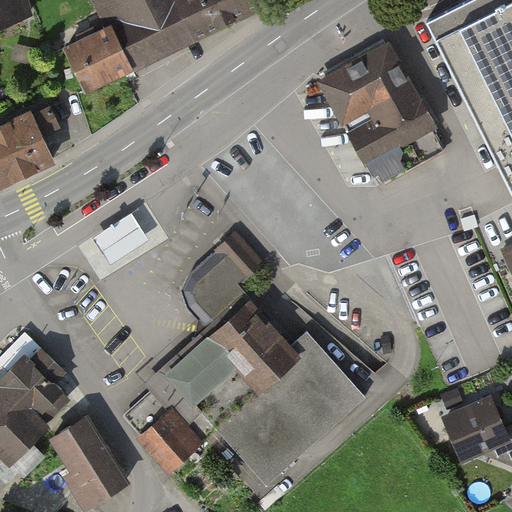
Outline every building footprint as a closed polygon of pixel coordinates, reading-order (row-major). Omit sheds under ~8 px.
[(0,0),(0,23),(32,14),(27,0),(0,0)] [(193,0),(96,0),(111,28),(71,47),(93,93),(211,35),(193,0)] [(272,6),(269,0),(193,0),(211,35),(272,6)] [(511,0),(475,0),(430,22),(511,190),(511,0)] [(323,87),(380,187),(451,146),(394,46),(323,87)] [(37,112),(0,128),(0,182),(4,191),(61,165),(37,112)] [(136,208),(99,234),(117,259),(154,234),(136,208)] [(218,333),(258,298),(245,282),(267,264),(243,237),(181,290),(218,333)] [(171,373),(271,490),(374,402),(312,330),(297,343),(258,298),(218,333),(171,373)] [(0,495),(23,475),(13,466),(77,405),(64,394),(68,373),(42,347),(0,385),(0,495)] [(497,390),(444,411),(466,465),(490,455),(511,464),(511,424),(511,425),(497,390)] [(177,410),(142,438),(172,476),(208,448),(177,410)] [(95,413),(56,438),(78,473),(68,479),(89,511),(96,511),(140,485),(95,413)]
